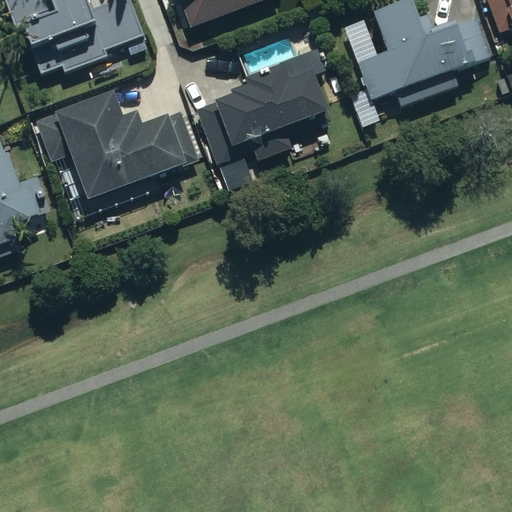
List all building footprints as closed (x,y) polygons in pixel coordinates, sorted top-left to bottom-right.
[(122,0),(96,9),(92,0),(9,0),(37,77),(62,68),(65,75),(85,68),(87,76),(154,53),(135,0),(122,0)] [(181,0),(192,30),(275,0),(181,0)] [(511,31),(511,0),(489,0),(502,35),(511,31)] [(354,97),(365,129),(406,114),(400,96),(495,62),(480,17),(434,33),(423,2),(347,28),(370,91),(354,97)] [(199,100),(223,169),(256,157),(259,166),(299,152),(291,129),(334,114),(320,73),(296,82),(291,68),(199,100)] [(55,161),(75,219),(193,177),(172,117),(148,125),(145,117),(130,122),(120,94),(41,122),(55,161)] [(0,266),(32,255),(23,228),(58,216),(44,175),(27,181),(9,128),(0,130),(0,266)]
